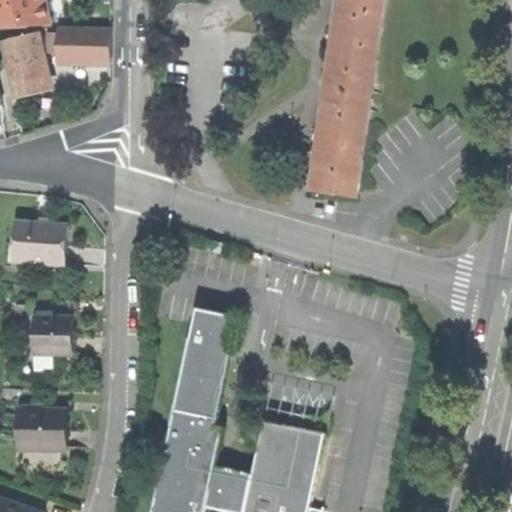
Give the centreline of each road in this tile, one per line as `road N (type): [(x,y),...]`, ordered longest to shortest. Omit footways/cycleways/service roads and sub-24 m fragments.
road 1 (residential): [(158,198),(488,294)]
road 2 (residential): [(101,511),(122,387),(128,190)]
road 3 (tertiary): [(499,0),(510,86),(509,179),(488,294)]
road 4 (tertiary): [(488,294),(440,511)]
road 5 (tertiary): [(473,511),(511,319)]
road 6 (residential): [(129,109),(0,160)]
road 7 (residential): [(0,165),(128,190)]
